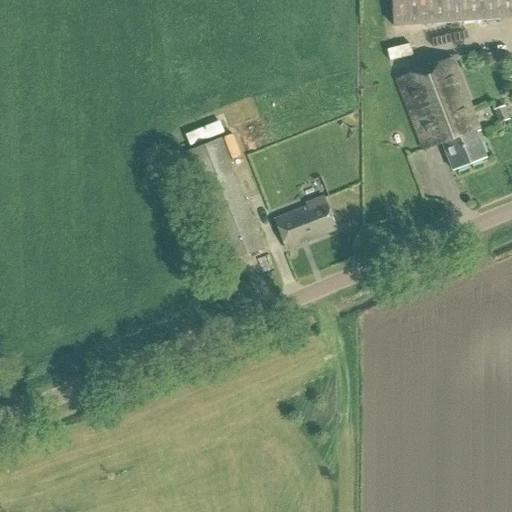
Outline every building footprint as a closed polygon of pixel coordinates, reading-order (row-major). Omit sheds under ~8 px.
[(452,34),(451,23),(511,18),(511,0),(392,0),(394,27),(397,27),(398,38),(422,36),(421,25),(426,25),(427,36),(452,34)] [(341,38),(343,76),(355,76),(353,37),(341,38)] [(485,160),(476,134),(480,132),(452,61),(398,82),(426,153),(443,147),(453,172),(485,160)] [(504,106),(494,110),(499,123),(509,120),(504,106)] [(227,264),(264,250),(223,140),(186,154),(227,264)] [(318,240),(332,234),(330,228),(335,226),(324,198),(306,205),(307,209),(275,222),(286,252),(307,244),(306,240),(316,236),(318,240)]
